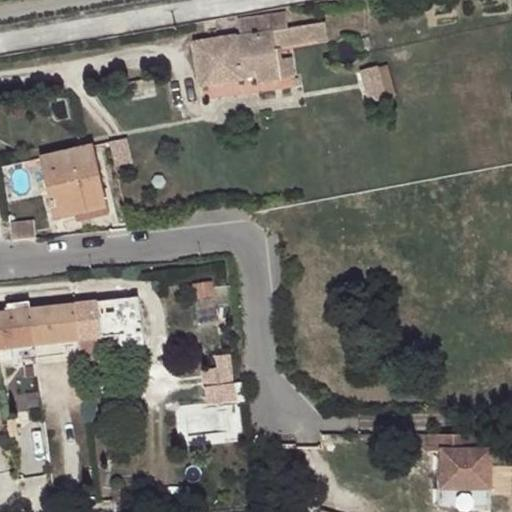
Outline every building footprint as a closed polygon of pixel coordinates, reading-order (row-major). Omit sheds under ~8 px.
[(240,36),(194,42),(201,85),(242,79),(241,71),(254,69),(255,77),(256,84),(279,81),(279,78),(274,46),(280,45),(327,38),(324,22),(288,28),(285,10),(236,18),(240,36)] [(282,59),(280,45),(274,46),(279,78),(295,76),(292,57),(282,59)] [(385,64),(375,66),(384,99),(394,97),(385,64)] [(384,99),(375,66),(359,71),(367,103),(384,99)] [(241,71),(242,79),(255,77),(254,69),(241,71)] [(127,137),(109,141),(115,166),(133,163),(127,137)] [(54,220),(75,215),(106,207),(93,145),(40,158),(54,220)] [(106,207),(75,215),(76,222),(109,216),(106,207)] [(78,340),(80,362),(100,360),(98,346),(98,339),(118,337),(118,344),(143,342),(138,297),(119,299),(118,290),(93,293),(93,301),(70,304),(74,341),(78,340)] [(74,341),(70,304),(30,308),(29,302),(0,304),(0,361),(13,360),(12,348),(62,343),(74,341)] [(98,339),(98,346),(118,344),(118,337),(98,339)] [(64,357),(62,343),(12,348),(13,360),(13,361),(64,357)] [(203,370),(205,387),(233,384),(231,354),(215,355),(217,369),(203,370)] [(233,384),(205,387),(204,387),(206,403),(237,400),(235,384),(233,384)] [(243,437),(241,402),(180,406),(182,440),(243,437)] [(455,446),(456,490),(509,489),(509,445),(455,446)]
